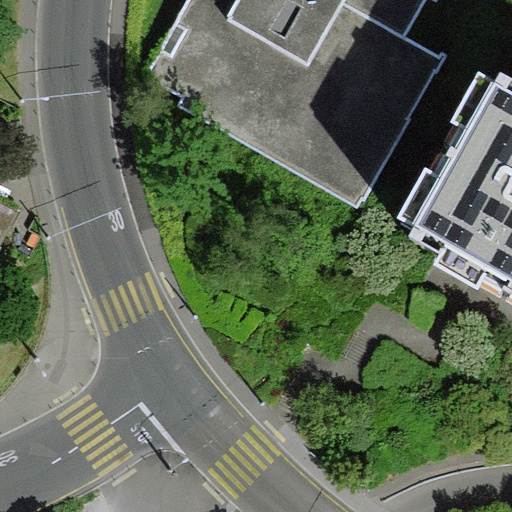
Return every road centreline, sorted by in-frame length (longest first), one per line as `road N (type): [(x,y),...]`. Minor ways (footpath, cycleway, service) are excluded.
road 1 (residential): [(174,383),(126,303),(85,179),(73,87),(74,0)]
road 2 (residential): [(174,383),(43,466),(0,484)]
road 3 (residential): [(294,511),(174,383)]
